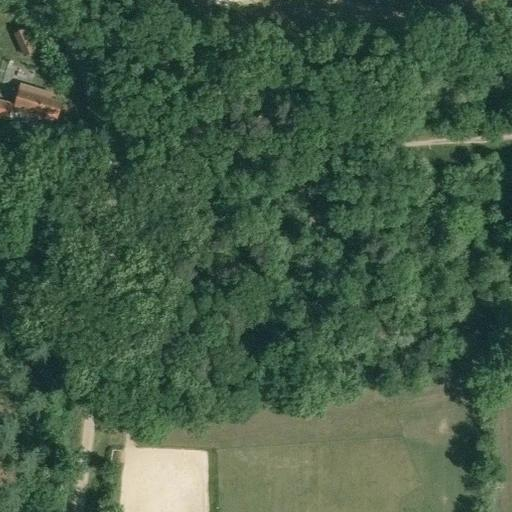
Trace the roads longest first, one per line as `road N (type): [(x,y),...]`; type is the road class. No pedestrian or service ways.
road 1 (track): [(76,511),(110,154)]
road 2 (track): [(110,154),(88,84),(44,0)]
